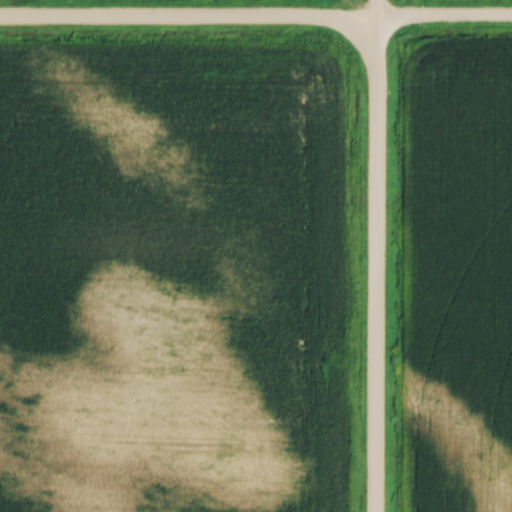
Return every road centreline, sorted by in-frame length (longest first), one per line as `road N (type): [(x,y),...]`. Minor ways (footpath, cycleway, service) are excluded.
road 1 (tertiary): [(377,20),(375,511)]
road 2 (tertiary): [(377,20),(0,20)]
road 3 (residential): [(511,18),(377,20)]
